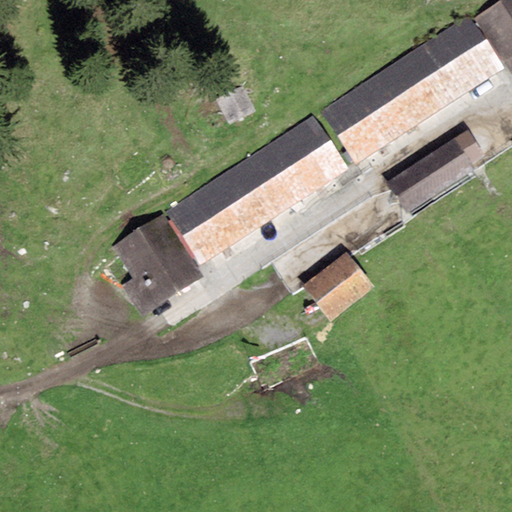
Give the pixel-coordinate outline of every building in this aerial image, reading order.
[(511,0),(505,0),(474,20),(511,77),(511,0)] [(355,168),(502,72),(467,18),(319,113),(355,168)] [(243,87),(215,100),(228,127),(256,114),(243,87)] [(311,118),(165,213),(201,268),(347,173),(311,118)] [(468,134),(386,186),(406,218),(474,175),(470,168),(484,159),(468,134)] [(204,283),(164,217),(112,248),(132,281),(122,288),(142,320),(204,283)] [(345,258),(301,290),(330,328),(374,295),(345,258)]
